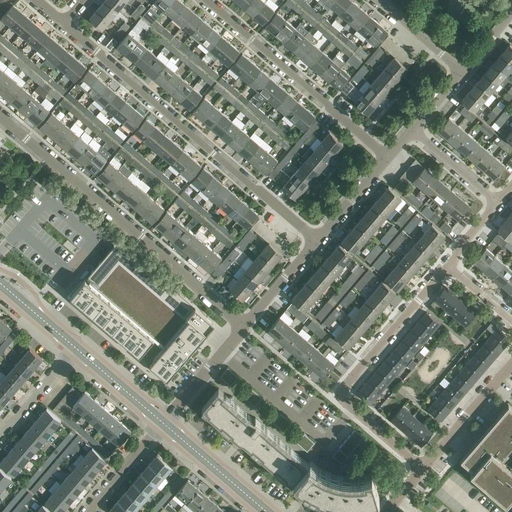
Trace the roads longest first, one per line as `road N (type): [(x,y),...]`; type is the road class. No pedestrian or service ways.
road 1 (residential): [(316,242),(61,25)]
road 2 (residential): [(244,326),(0,117)]
road 3 (residential): [(424,468),(335,391),(443,266)]
road 4 (residential): [(390,156),(206,0)]
road 5 (tertiary): [(267,511),(163,420)]
road 6 (residential): [(424,468),(511,366)]
road 7 (residential): [(163,420),(244,326)]
